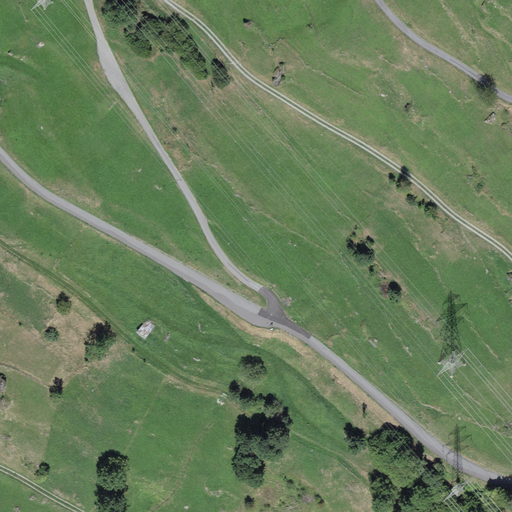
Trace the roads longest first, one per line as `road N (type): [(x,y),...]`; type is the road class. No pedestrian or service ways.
road 1 (track): [(167,0),(262,87),(399,169),(511,257)]
road 2 (track): [(0,242),(92,306),(156,364),(224,393),(359,472)]
road 3 (unclassified): [(274,321),(270,296),(224,264),(112,66),(89,0)]
road 4 (tertiary): [(274,321),(74,210),(0,152)]
road 5 (tertiary): [(511,484),(452,462),(315,343),(274,321)]
road 6 (unclassified): [(379,0),(421,44),(511,102)]
